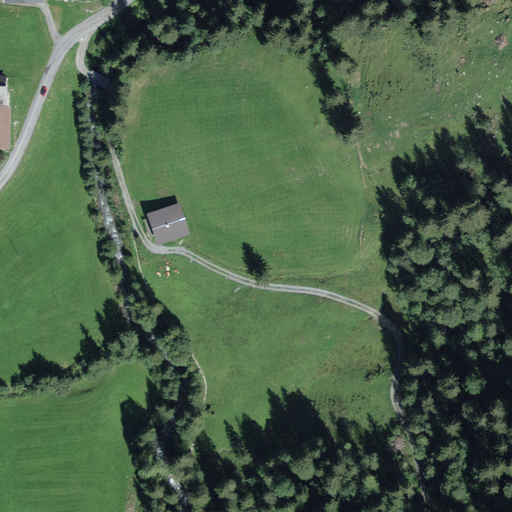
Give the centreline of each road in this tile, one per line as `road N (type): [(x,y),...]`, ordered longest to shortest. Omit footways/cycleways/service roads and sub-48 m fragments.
road 1 (track): [(135,221),(153,248),(194,256),(241,280),(333,295),(388,322),(400,339),(395,397),(430,511)]
road 2 (tertiary): [(0,182),(59,49),(125,0)]
road 3 (track): [(112,85),(109,140),(135,221)]
